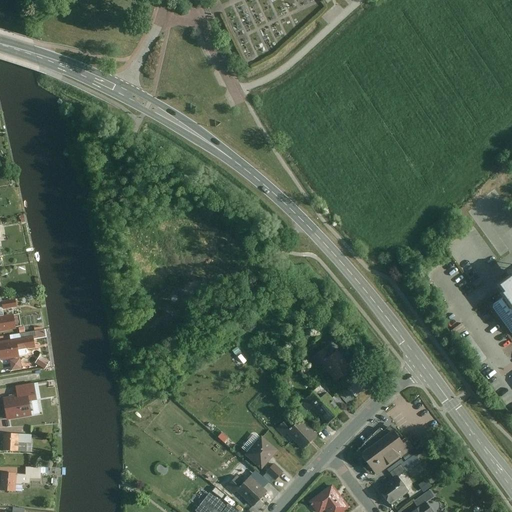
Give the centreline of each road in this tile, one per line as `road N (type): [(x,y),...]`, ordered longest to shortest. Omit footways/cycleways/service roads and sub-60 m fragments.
road 1 (secondary): [(423,365),(303,221),(227,156),(121,91)]
road 2 (secondary): [(511,484),(423,365)]
road 3 (secondary): [(121,91),(0,43)]
road 4 (residential): [(329,454),(423,365)]
